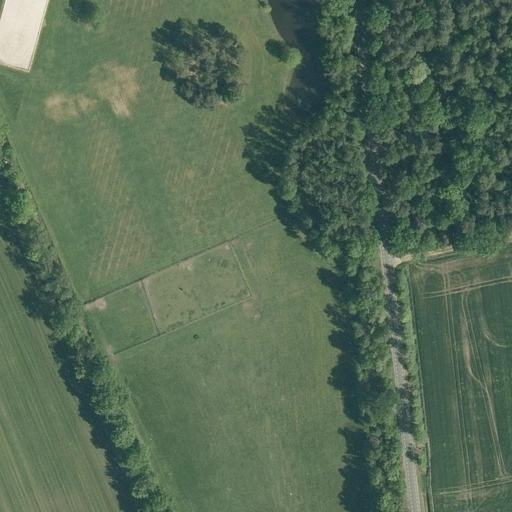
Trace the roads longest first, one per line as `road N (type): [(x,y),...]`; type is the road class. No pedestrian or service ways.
road 1 (tertiary): [(414,511),(357,0)]
road 2 (track): [(384,262),(511,231)]
